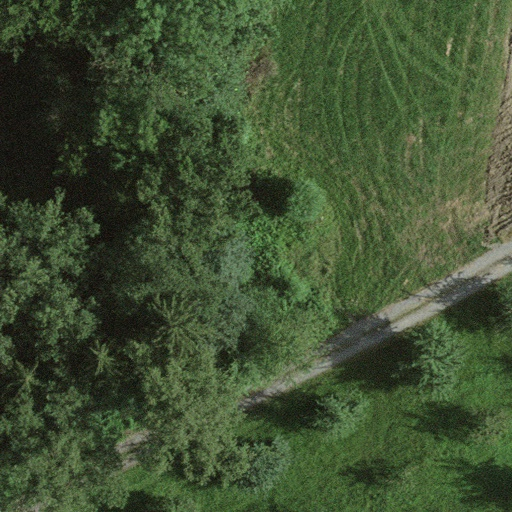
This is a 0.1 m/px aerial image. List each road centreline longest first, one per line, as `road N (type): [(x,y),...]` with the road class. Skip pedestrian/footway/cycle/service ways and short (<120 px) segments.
road 1 (track): [(249,404),(511,253)]
road 2 (track): [(46,511),(249,404)]
